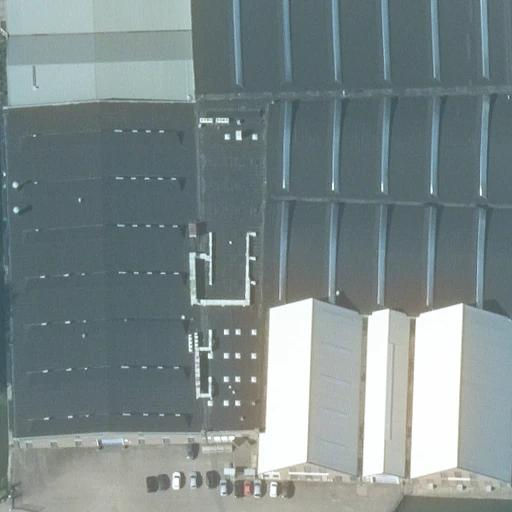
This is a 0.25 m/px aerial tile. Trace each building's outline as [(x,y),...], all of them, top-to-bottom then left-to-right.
[(6,0),(10,106),(6,106),(6,117),(202,111),(197,0),(6,0)] [(511,0),(197,0),(202,111),(277,109),(511,102),(511,0)] [(511,102),(277,109),(269,319),(511,328),(511,102)] [(6,117),(5,117),(15,449),(260,442),(265,441),(269,319),(277,109),(202,111),(6,117)] [(511,449),(511,328),(269,319),(265,441),(260,442),(259,479),(403,485),(511,489),(511,449)]
